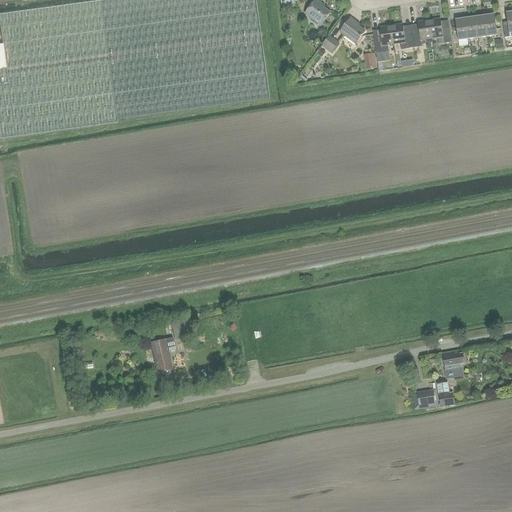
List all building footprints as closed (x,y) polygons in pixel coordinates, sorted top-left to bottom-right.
[(0,140),(117,124),(117,121),(269,100),(255,0),(104,0),(0,14),(0,25),(3,44),(0,44),(0,140)] [(321,26),(330,14),(320,6),(321,5),(315,0),(305,14),(321,26)] [(508,26),(503,26),(504,39),(511,37),(511,12),(506,13),(508,26)] [(494,15),(485,16),(488,37),(497,36),(494,15)] [(485,16),(475,18),(478,38),(488,37),(485,16)] [(475,18),(465,19),(468,40),(478,38),(475,18)] [(356,44),(365,32),(355,24),(356,23),(350,19),(340,32),(356,44)] [(441,19),(429,21),(432,39),(438,38),(439,45),(451,43),(449,24),(441,25),(441,19)] [(465,19),(455,21),(458,41),(468,40),(465,19)] [(426,40),(432,39),(429,21),(418,23),(418,25),(411,26),(411,30),(414,48),(422,47),(421,45),(426,44),(426,40)] [(411,30),(411,26),(403,27),(403,25),(391,26),(394,45),(400,44),(401,50),(414,48),(411,30)] [(388,45),(394,45),(391,26),(380,28),(381,34),(373,35),(377,63),(383,62),(382,54),(389,52),(388,45)] [(332,53),(339,44),(329,37),(322,46),(332,53)] [(502,40),(495,41),(496,49),(504,49),(503,40),(502,40)] [(320,49),(317,54),(322,58),(326,53),(320,49)] [(377,69),(374,54),(364,56),(366,70),(377,69)] [(196,337),(192,319),(172,323),(176,341),(196,337)] [(168,352),(175,351),(173,339),(151,344),(157,374),(164,372),(166,380),(172,379),(170,371),(172,371),(168,352)] [(459,355),(459,352),(443,355),(445,371),(444,371),(446,380),(464,377),(462,368),(461,368),(461,365),(464,364),(462,354),(459,355)] [(439,395),(449,394),(447,382),(438,384),(439,395)] [(419,407),(435,404),(433,391),(417,394),(419,407)] [(449,394),(440,395),(441,401),(442,401),(443,405),(455,404),(453,395),(449,395),(449,394)]
